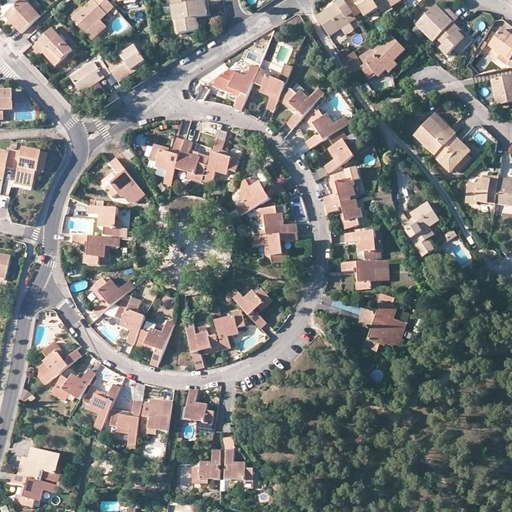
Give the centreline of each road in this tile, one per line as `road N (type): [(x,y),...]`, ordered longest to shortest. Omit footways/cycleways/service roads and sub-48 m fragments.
road 1 (residential): [(37,284),(97,346),(178,380),(269,359),(291,335),(320,269),(313,198),(298,170),(257,131),(170,105),(160,91)]
road 2 (tertiary): [(0,440),(37,284)]
